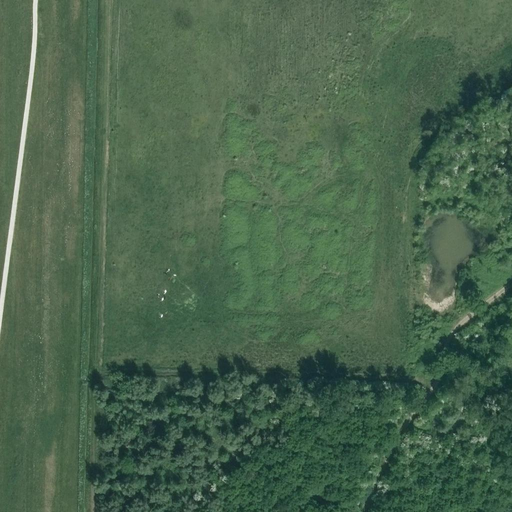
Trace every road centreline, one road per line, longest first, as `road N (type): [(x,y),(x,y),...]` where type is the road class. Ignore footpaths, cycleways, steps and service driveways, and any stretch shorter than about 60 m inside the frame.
road 1 (track): [(94,372),(107,0)]
road 2 (track): [(511,281),(451,332),(439,377),(397,436),(363,511)]
road 3 (track): [(92,511),(94,372)]
